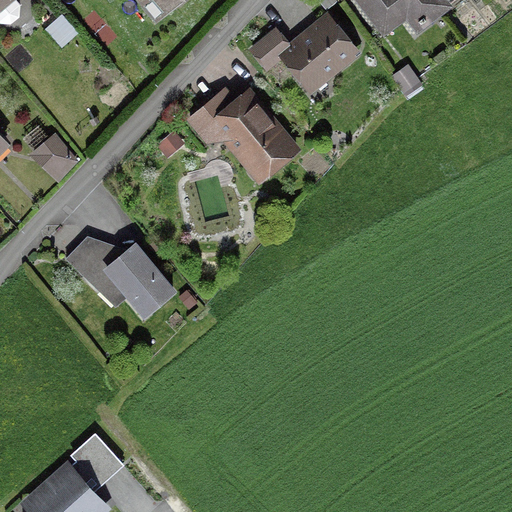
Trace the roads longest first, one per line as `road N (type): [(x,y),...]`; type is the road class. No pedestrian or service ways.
road 1 (residential): [(258,0),(0,272)]
road 2 (track): [(108,416),(185,511)]
